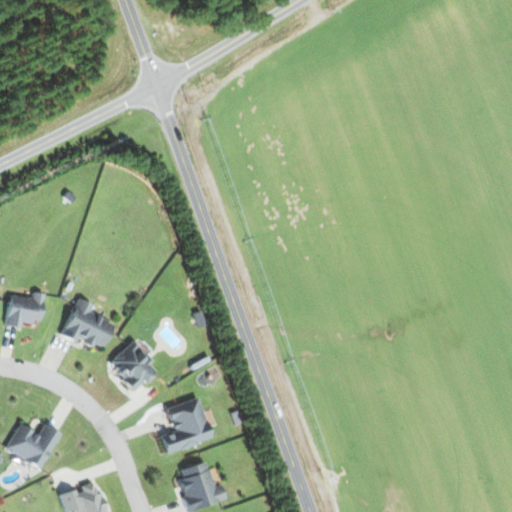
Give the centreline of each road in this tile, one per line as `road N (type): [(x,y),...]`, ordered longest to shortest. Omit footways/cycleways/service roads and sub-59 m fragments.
road 1 (tertiary): [(310,511),(157,83)]
road 2 (tertiary): [(292,0),(157,83),(0,161)]
road 3 (residential): [(0,363),(61,383),(103,420),(141,511)]
